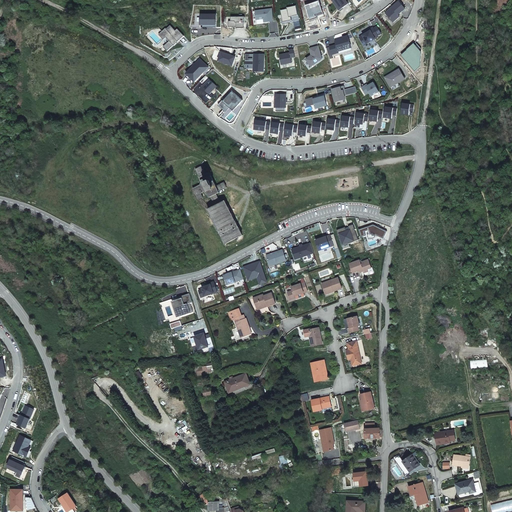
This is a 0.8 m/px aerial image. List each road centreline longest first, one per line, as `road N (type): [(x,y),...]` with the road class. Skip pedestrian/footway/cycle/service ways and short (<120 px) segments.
road 1 (residential): [(0,199),(108,247),(158,282),(201,275),(327,215),(397,223)]
road 2 (track): [(417,170),(429,173),(456,267),(458,330),(488,511)]
road 3 (residential): [(285,324),(385,289),(386,447)]
road 4 (residential): [(419,0),(407,29),(375,60),(325,79),(263,85),(233,133)]
road 5 (residential): [(168,73),(206,43),(312,38),(388,0)]
road 6 (residential): [(419,138),(289,150),(233,133)]
road 7 (residential): [(66,424),(44,349),(0,289)]
road 8 (unclassified): [(168,73),(44,0)]
road 9 (track): [(436,0),(419,138)]
